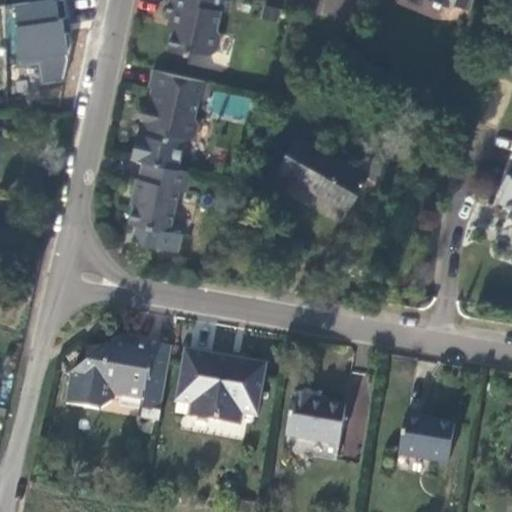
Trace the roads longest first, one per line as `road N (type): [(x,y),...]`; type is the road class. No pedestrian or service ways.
road 1 (residential): [(61,267),(511,354)]
road 2 (residential): [(120,0),(61,267)]
road 3 (residential): [(61,267),(7,511)]
